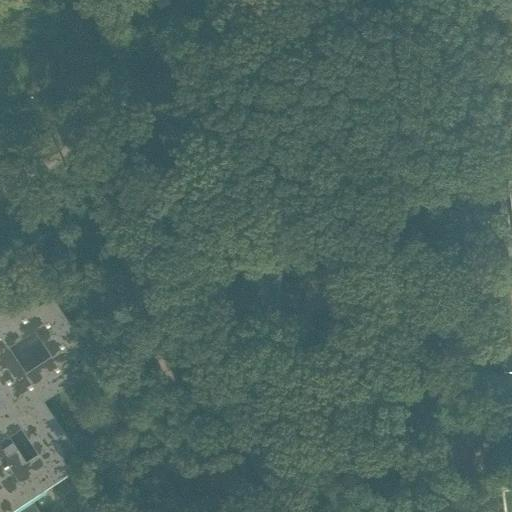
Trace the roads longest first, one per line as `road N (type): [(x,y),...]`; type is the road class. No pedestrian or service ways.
road 1 (unclassified): [(461,511),(461,0)]
road 2 (residential): [(294,0),(0,189)]
